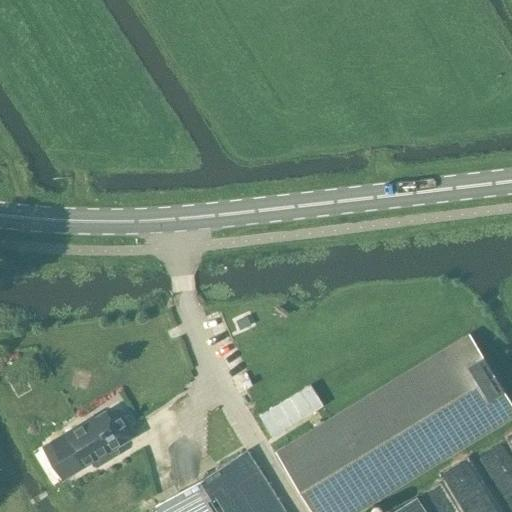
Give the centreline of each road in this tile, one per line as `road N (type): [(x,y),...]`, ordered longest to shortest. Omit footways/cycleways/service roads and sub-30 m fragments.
road 1 (secondary): [(0,220),(186,225),(511,187)]
road 2 (track): [(0,19),(90,192),(93,228)]
road 3 (track): [(335,72),(378,169),(383,202)]
